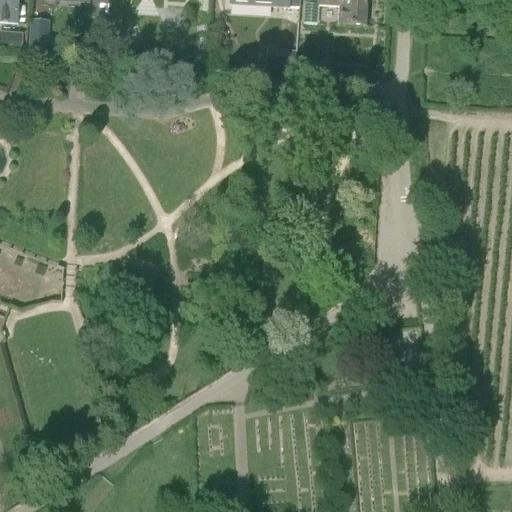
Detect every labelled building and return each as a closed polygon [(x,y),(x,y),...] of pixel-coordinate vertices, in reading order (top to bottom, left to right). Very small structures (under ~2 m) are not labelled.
[(0,0),(0,16),(16,18),(17,0),(0,0)] [(288,12),(288,0),(229,0),(229,8),(288,12)] [(317,26),(318,8),(337,9),(337,27),(365,28),(366,0),(304,0),(304,7),(303,25),(317,26)] [(50,23),(30,22),(27,53),(54,55),(55,40),(49,40),(50,23)] [(0,33),(0,49),(21,51),(22,35),(0,33)] [(295,53),(266,50),(264,69),(294,72),(295,53)] [(190,66),(202,66),(202,58),(190,57),(190,66)]
